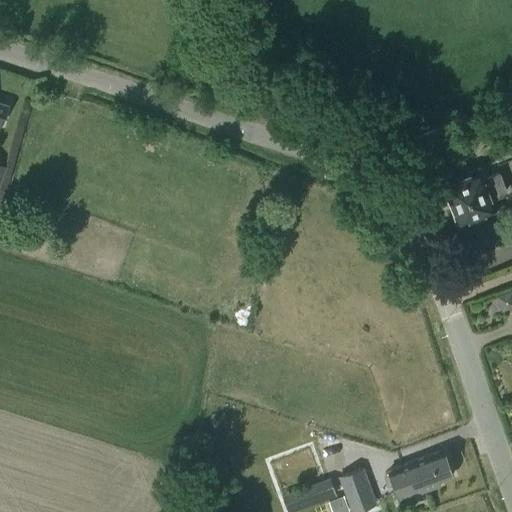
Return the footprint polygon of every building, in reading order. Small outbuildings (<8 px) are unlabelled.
[(440,128),(414,138),(422,161),(441,182),(466,172),(457,149),(451,151),(450,148),(448,149),(440,128)] [(466,172),(441,182),(457,223),(495,209),(490,198),(504,192),(497,174),(483,179),(479,167),(467,172),(466,172)] [(496,296),(502,309),(511,304),(511,296),(509,290),(496,296)] [(438,479),(452,474),(443,449),(388,469),(397,494),(420,486),(421,489),(439,483),(438,479)] [(361,467),(339,475),(352,511),(375,503),(361,467)] [(336,494),(330,477),(284,494),(290,511),(336,494)]
